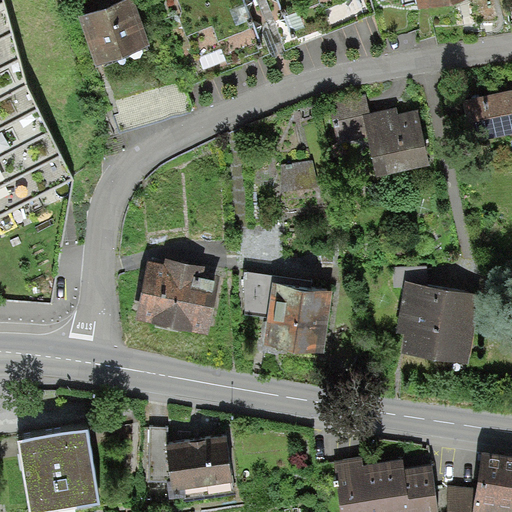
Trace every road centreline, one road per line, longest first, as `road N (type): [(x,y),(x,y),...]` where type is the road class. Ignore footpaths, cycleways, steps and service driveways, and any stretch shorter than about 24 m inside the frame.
road 1 (residential): [(511,45),(327,79),(141,159),(119,183),(105,217),(91,362)]
road 2 (primary): [(91,362),(511,433)]
